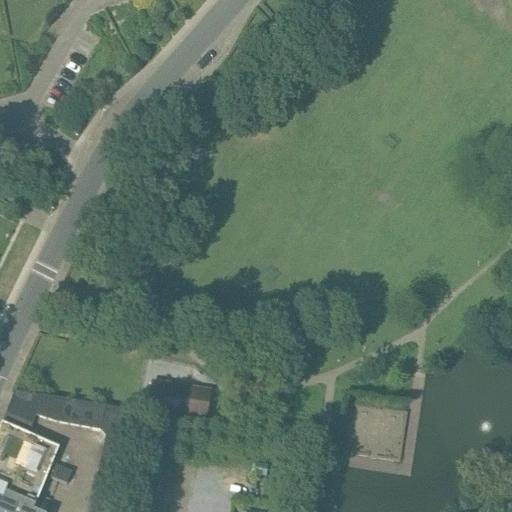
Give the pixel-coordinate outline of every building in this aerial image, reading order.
[(146,417),(205,426),(210,392),(151,384),(146,417)] [(1,427),(20,435),(29,414),(55,423),(91,428),(94,408),(15,394),(1,427)] [(113,511),(134,415),(103,409),(100,430),(105,440),(90,511),(113,511)] [(58,451),(20,435),(1,427),(0,427),(0,511),(31,511),(47,478),(67,486),(72,474),(51,466),(58,451)] [(286,506),(288,486),(256,482),(253,502),(286,506)]
